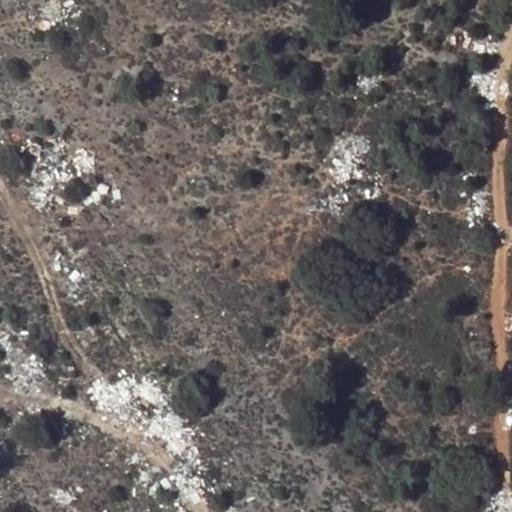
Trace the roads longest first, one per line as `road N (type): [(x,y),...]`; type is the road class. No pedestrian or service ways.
road 1 (track): [(511,37),(491,76),(496,511)]
road 2 (track): [(0,180),(101,408),(181,478),(200,511)]
